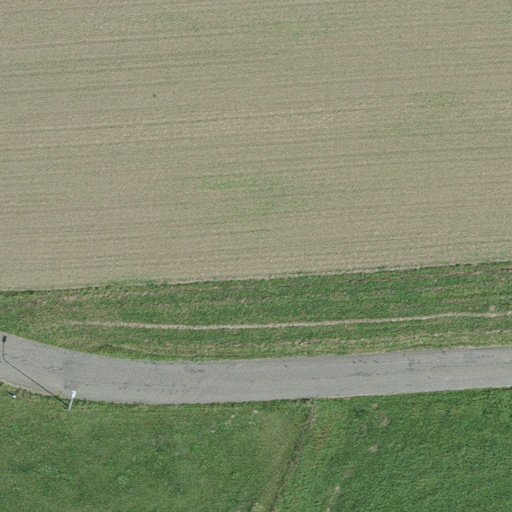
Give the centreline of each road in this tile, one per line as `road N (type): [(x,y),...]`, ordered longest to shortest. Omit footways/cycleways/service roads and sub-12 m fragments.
road 1 (residential): [(511,362),(304,380),(90,383),(0,355)]
road 2 (track): [(304,380),(224,511)]
